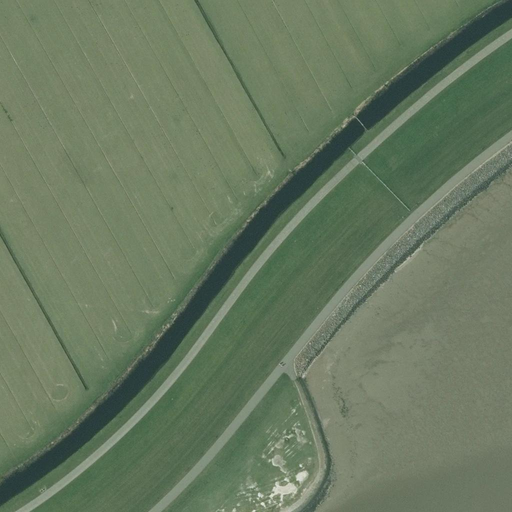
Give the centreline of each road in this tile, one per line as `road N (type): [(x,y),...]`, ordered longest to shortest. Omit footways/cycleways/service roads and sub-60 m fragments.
road 1 (unclassified): [(511,36),(345,175),(284,236),(142,416),(29,511)]
road 2 (unclassified): [(162,511),(372,269),(511,145)]
